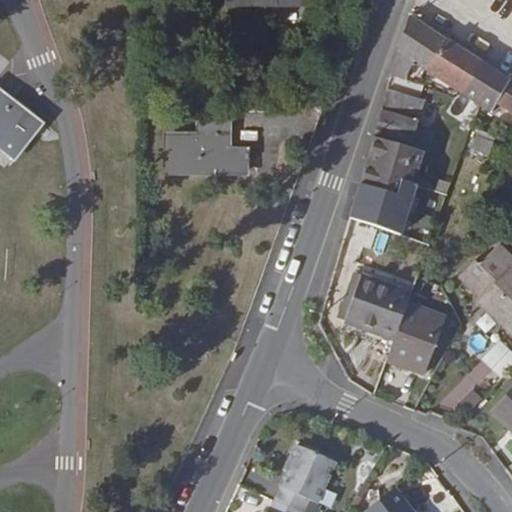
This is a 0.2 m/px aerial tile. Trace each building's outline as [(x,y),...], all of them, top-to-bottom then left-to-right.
[(413,62),(426,71),(446,39),(411,17),(396,50),(388,74),(406,82),(413,62)] [(446,39),(426,71),(463,96),(484,62),(446,39)] [(484,62),(463,96),(490,113),(496,104),(504,90),(511,79),(484,62)] [(504,90),(496,104),(511,113),(511,79),(504,90)] [(374,138),(410,149),(425,99),(388,89),(374,138)] [(0,146),(15,158),(41,124),(0,91),(0,146)] [(444,104),(425,99),(410,149),(424,153),(428,154),(444,104)] [(166,136),(166,176),(247,176),(249,149),(230,148),(230,117),(197,116),(197,136),(166,136)] [(477,136),(472,149),(489,156),(494,143),(477,136)] [(360,185),(388,193),(397,196),(401,181),(415,185),(424,153),(410,149),(374,138),(360,185)] [(360,185),(357,196),(384,205),(388,193),(360,185)] [(357,196),(353,211),(379,218),(384,205),(357,196)] [(351,219),(373,226),(377,228),(380,219),(379,218),(353,211),(350,219),(351,219)] [(351,219),(348,229),(370,236),(373,226),(351,219)] [(482,221),(472,239),(485,246),(495,228),(482,221)] [(511,336),(511,266),(511,265),(511,254),(498,242),(479,264),(474,260),(459,277),(480,298),(476,301),(511,336)] [(338,318),(395,339),(408,302),(412,293),(355,273),(338,318)] [(408,302),(395,339),(387,361),(425,375),(446,315),(408,302)] [(511,350),(500,340),(482,360),(503,379),(511,368),(511,350)] [(511,389),(490,411),(511,432),(511,389)] [(333,470),(293,452),(286,468),(289,469),(277,494),(278,494),(271,508),(269,511),(302,511),(305,507),(313,511),(333,470)] [(412,511),(394,488),(362,511),(412,511)]
